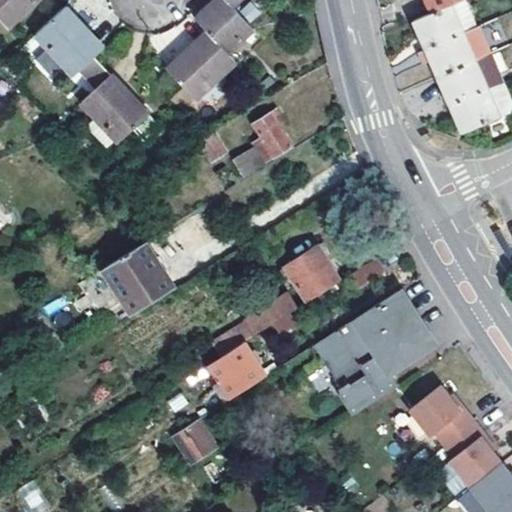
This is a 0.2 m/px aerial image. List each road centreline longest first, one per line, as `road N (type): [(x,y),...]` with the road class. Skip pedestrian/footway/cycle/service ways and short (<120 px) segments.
road 1 (tertiary): [(349,0),(377,117),(416,203)]
road 2 (tertiary): [(416,203),(511,361)]
